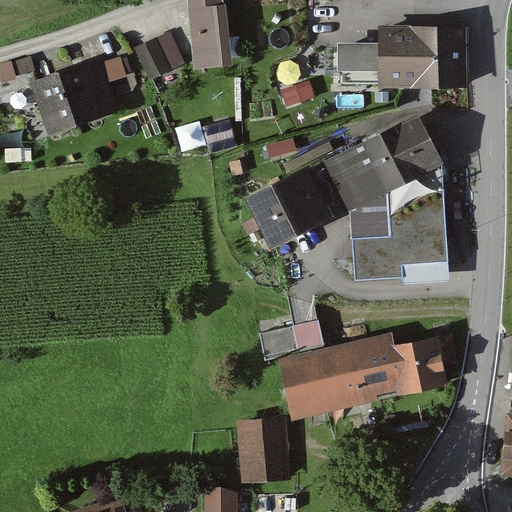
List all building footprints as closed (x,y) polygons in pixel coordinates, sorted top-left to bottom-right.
[(188,0),(196,66),(230,62),(223,0),(188,0)] [(379,48),(338,48),(337,84),(408,84),(408,85),(467,86),(465,29),(406,30),(379,29),(379,48)] [(183,61),(171,33),(135,49),(147,77),(183,61)] [(95,63),(32,84),(46,127),(109,106),(101,80),(120,74),(115,59),(96,65),(95,63)] [(314,69),(286,73),(288,89),(316,85),(314,69)] [(419,126),(414,116),(326,162),(348,209),(384,187),(437,160),(434,154),(440,151),(426,123),(419,126)] [(438,160),(437,160),(384,187),(348,209),(356,280),(399,277),(398,264),(444,262),(438,160)] [(246,198),(255,215),(271,247),(332,218),(308,169),(246,198)] [(262,359),(277,356),(321,346),(315,319),(256,332),(262,359)] [(385,339),(366,343),(361,344),(371,389),(394,385),(395,391),(442,381),(439,365),(453,362),(447,335),(387,347),(385,339)] [(288,408),(321,400),(364,391),(371,389),(361,344),(278,363),(288,408)] [(511,416),(506,416),(500,466),(504,471),(511,472),(511,416)] [(278,476),(276,450),(275,438),(273,419),(240,421),(245,479),(248,478),(278,476)] [(232,511),(232,493),(217,493),(217,488),(202,488),(202,511),(232,511)] [(120,511),(117,500),(77,511),(120,511)]
